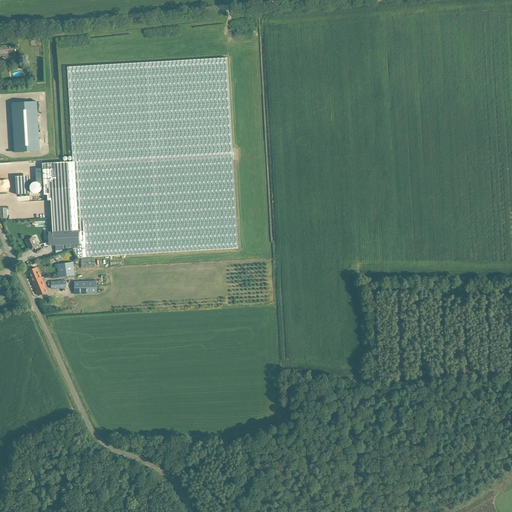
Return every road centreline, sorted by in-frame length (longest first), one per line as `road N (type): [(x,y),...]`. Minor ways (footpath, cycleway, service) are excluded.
road 1 (unclassified): [(191,511),(170,479),(112,449),(89,427),(0,234)]
road 2 (track): [(14,27),(305,0)]
